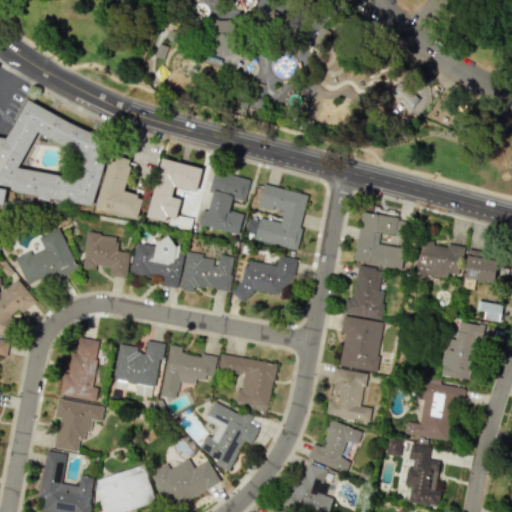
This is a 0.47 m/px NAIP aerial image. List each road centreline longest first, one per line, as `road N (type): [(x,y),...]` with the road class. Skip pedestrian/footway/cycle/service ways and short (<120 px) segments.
road 1 (secondary): [(0,41),(133,113),(511,214)]
road 2 (residential): [(5,511),(36,353),(63,312),(114,303),(309,342)]
road 3 (residential): [(341,169),(292,422),(264,474),(223,511)]
road 4 (residential): [(511,352),(468,511)]
